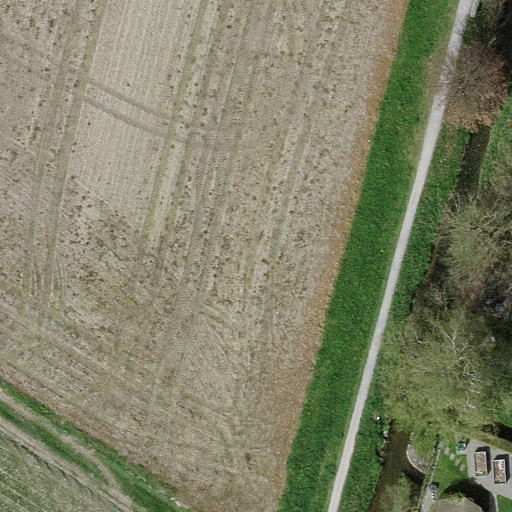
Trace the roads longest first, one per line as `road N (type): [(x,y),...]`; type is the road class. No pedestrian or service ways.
road 1 (track): [(331,511),(465,0)]
road 2 (track): [(0,408),(168,511)]
